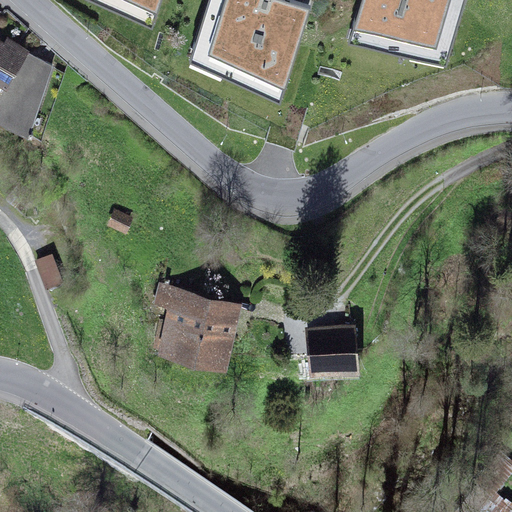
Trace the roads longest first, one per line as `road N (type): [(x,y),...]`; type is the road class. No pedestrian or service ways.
road 1 (residential): [(511,109),(453,117),(305,200),(262,197),(26,0)]
road 2 (residential): [(0,372),(67,405),(223,511)]
road 3 (track): [(511,151),(419,193),(330,305)]
